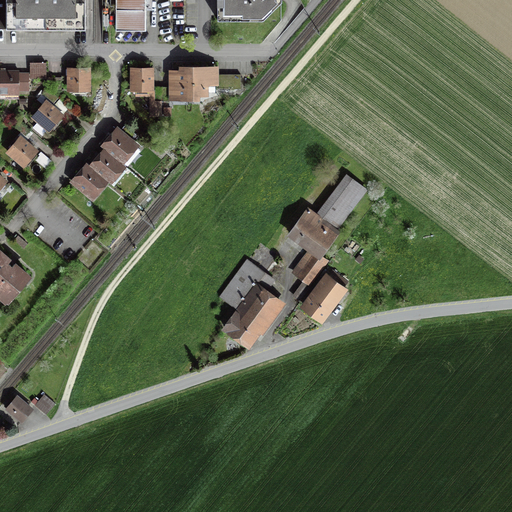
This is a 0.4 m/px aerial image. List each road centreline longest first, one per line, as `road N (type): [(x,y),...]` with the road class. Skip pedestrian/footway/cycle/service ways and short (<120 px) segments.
road 1 (track): [(356,0),(113,285),(74,370),(63,424)]
road 2 (unclassified): [(511,298),(357,319),(196,375)]
road 3 (residential): [(113,50),(273,51),(317,0)]
road 4 (residential): [(113,50),(111,109),(12,228)]
road 5 (residential): [(0,444),(196,375)]
